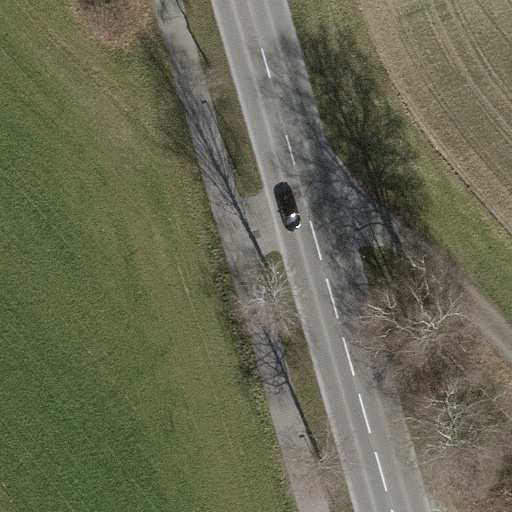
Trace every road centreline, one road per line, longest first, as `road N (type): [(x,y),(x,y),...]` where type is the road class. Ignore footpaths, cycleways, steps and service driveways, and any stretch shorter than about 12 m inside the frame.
road 1 (tertiary): [(388,511),(243,0)]
road 2 (track): [(301,202),(364,221),(511,375)]
